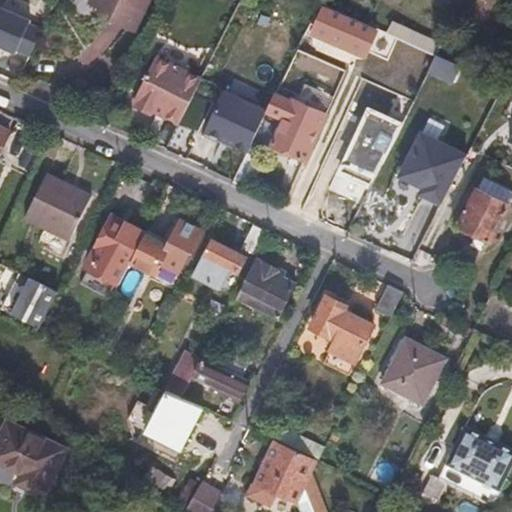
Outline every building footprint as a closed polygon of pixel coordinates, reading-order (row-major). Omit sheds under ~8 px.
[(138,28),(151,0),(102,0),(119,8),(115,16),(138,28)] [(367,49),(376,29),(323,5),(314,25),(367,49)] [(29,23),(0,10),(0,46),(15,53),(16,51),(29,23)] [(435,55),(436,56),(441,43),(392,21),(387,34),(435,55)] [(42,29),(29,23),(16,51),(29,57),(42,29)] [(425,74),(427,70),(435,55),(387,34),(377,53),(425,74)] [(461,67),(436,56),(435,55),(427,70),(454,82),(461,67)] [(135,101),(177,124),(199,82),(157,60),(135,101)] [(265,112),(221,90),(202,133),(247,153),(265,112)] [(275,92),(265,112),(282,120),(271,144),(304,159),(324,115),(275,92)] [(447,124),(430,115),(400,174),(424,186),(422,191),(442,201),(466,154),(439,140),(447,124)] [(0,151),(10,132),(0,127),(0,151)] [(234,180),(251,188),(263,160),(247,153),(234,180)] [(424,186),(400,174),(390,193),(412,206),(422,191),(424,186)] [(45,177),(24,221),(67,243),(89,200),(45,177)] [(511,192),(483,178),(477,188),(509,204),(511,197),(511,192)] [(491,241),(509,204),(477,188),(459,226),(491,241)] [(112,216),(96,247),(100,249),(82,283),(108,297),(142,231),(112,216)] [(145,231),(129,262),(154,274),(160,263),(178,271),(189,248),(194,251),(203,232),(180,221),(170,242),(145,231)] [(242,247),(255,253),(266,231),(253,225),(242,247)] [(244,256),(212,241),(195,275),(218,286),(227,267),(237,272),(244,256)] [(257,260),(239,297),(279,316),(294,283),(282,278),(285,273),(257,260)] [(40,324),(50,304),(54,296),(46,293),(49,288),(27,276),(8,314),(31,325),(33,321),(40,324)] [(376,309),(391,316),(403,293),(388,286),(376,309)] [(347,305),(327,295),(312,326),(337,339),(350,314),(351,312),(352,308),(347,305)] [(38,329),(51,335),(63,311),(50,304),(40,324),(38,329)] [(374,326),(350,314),(337,339),(332,350),(356,361),(374,326)] [(470,338),(474,329),(443,315),(439,324),(470,338)] [(407,337),(383,383),(421,402),(444,357),(407,337)] [(181,397),(193,374),(201,357),(186,350),(165,389),(181,397)] [(249,380),(201,357),(193,374),(210,382),(208,386),(238,401),(249,380)] [(64,448),(7,422),(0,438),(0,462),(23,473),(18,483),(43,494),(64,448)] [(511,449),(463,425),(444,462),(498,489),(511,462),(511,449)] [(303,450),(304,449),(308,439),(282,426),(276,437),(303,450)] [(324,447),(308,439),(304,449),(318,457),(324,447)] [(315,461),(274,442),(249,494),(270,504),(275,492),(296,502),(315,461)] [(153,465),(145,476),(163,490),(172,479),(153,465)] [(430,472),(425,491),(439,494),(444,476),(430,472)] [(220,490),(200,479),(196,486),(181,511),(213,511),(209,510),(220,490)] [(181,511),(196,486),(185,480),(170,506),(180,511),(181,511)]
